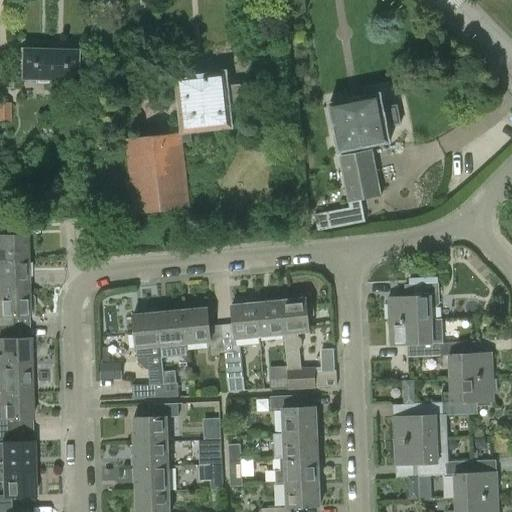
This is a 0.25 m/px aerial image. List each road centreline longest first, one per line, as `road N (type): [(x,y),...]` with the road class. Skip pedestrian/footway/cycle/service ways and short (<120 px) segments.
road 1 (residential): [(80,511),(75,303),(89,284),(348,262)]
road 2 (residential): [(355,511),(348,262)]
road 3 (residential): [(348,262),(450,240),(481,212)]
